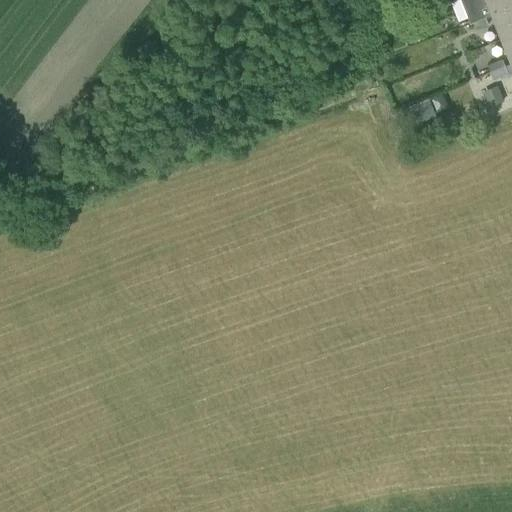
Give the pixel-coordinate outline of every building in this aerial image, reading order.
[(511,0),(466,0),(472,15),(482,11),(487,8),(490,15),(490,16),(511,7),(511,0)] [(511,7),(490,16),(500,41),(511,36),(511,7)] [(472,15),(467,17),(470,24),(485,17),(490,15),(487,8),(482,11),(472,15)] [(485,17),(470,24),(473,30),(488,24),(485,17)] [(511,36),(500,41),(510,66),(511,64),(511,36)] [(502,59),(487,66),(490,72),(505,66),(502,59)] [(505,66),(490,72),(493,79),(508,73),(505,66)] [(432,97),(410,105),(416,121),(438,112),(432,97)]
